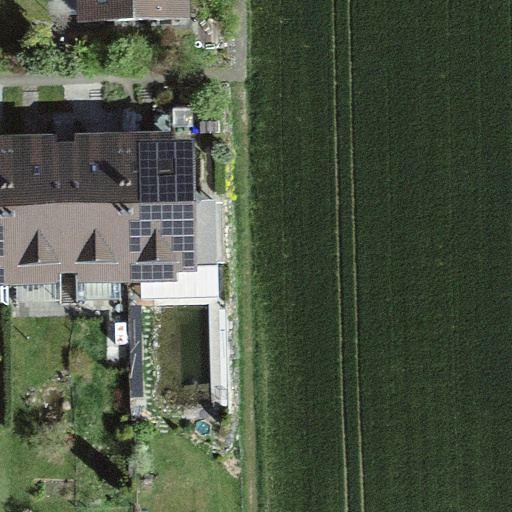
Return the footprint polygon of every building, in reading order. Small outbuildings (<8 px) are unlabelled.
[(181,0),(79,0),(81,48),(182,46),(181,0)] [(123,150),(127,271),(138,270),(139,293),(199,291),(198,258),(194,148),(123,150)] [(127,271),(123,150),(63,152),(67,273),(127,271)] [(67,273),(63,152),(4,155),(9,275),(67,273)] [(0,275),(9,275),(4,155),(0,155),(0,275)]
